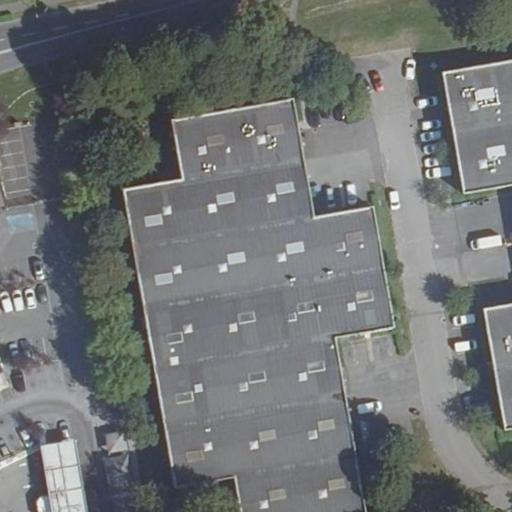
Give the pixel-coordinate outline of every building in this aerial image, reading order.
[(511,305),(482,311),(503,432),(511,430),(511,60),(441,73),(461,192),(511,183),(511,305)] [(123,190),(173,487),(234,478),(239,511),(364,511),(334,337),(392,326),(372,207),(313,217),(293,99),(170,120),(181,179),(123,190)] [(0,374),(3,373),(0,365),(0,213),(8,211),(0,183),(0,374)] [(108,434),(111,450),(126,447),(123,431),(108,434)] [(87,511),(81,472),(77,441),(45,446),(49,478),(52,495),(54,511),(87,511)] [(139,511),(130,454),(104,458),(112,511),(139,511)] [(41,501),(42,511),(54,511),(52,495),(45,496),(41,501)]
